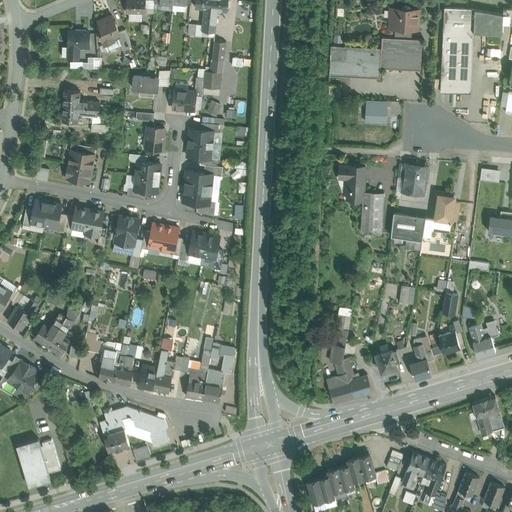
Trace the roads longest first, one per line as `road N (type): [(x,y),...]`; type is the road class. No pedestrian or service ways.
road 1 (tertiary): [(273,0),(259,374)]
road 2 (unclassified): [(319,467),(344,451),(390,446),(394,436),(511,475)]
road 3 (residential): [(0,328),(75,374),(171,403)]
road 4 (unknown): [(466,221),(478,38)]
road 5 (residential): [(2,180),(169,213)]
road 6 (primary): [(374,411),(511,372)]
road 7 (residential): [(169,213),(179,119),(161,116),(163,88)]
road 8 (primary): [(45,511),(174,472)]
road 9 (primary): [(374,411),(300,412),(259,374)]
